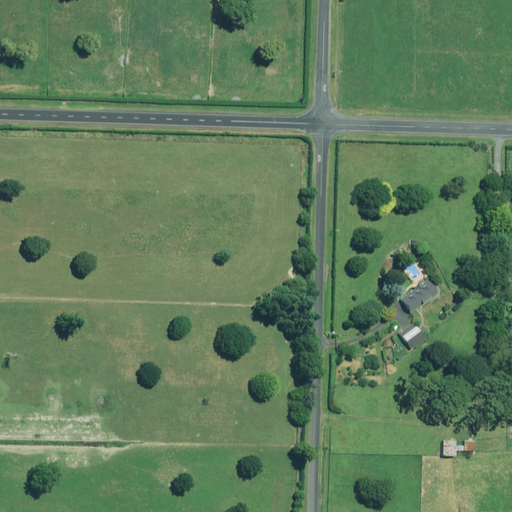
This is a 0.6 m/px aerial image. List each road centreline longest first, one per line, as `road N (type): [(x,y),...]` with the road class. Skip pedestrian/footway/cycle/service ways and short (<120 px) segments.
road 1 (residential): [(312,511),(322,124)]
road 2 (unclassified): [(322,124),(0,114)]
road 3 (unclassified): [(511,130),(322,124)]
road 4 (residential): [(322,124),(324,0)]
